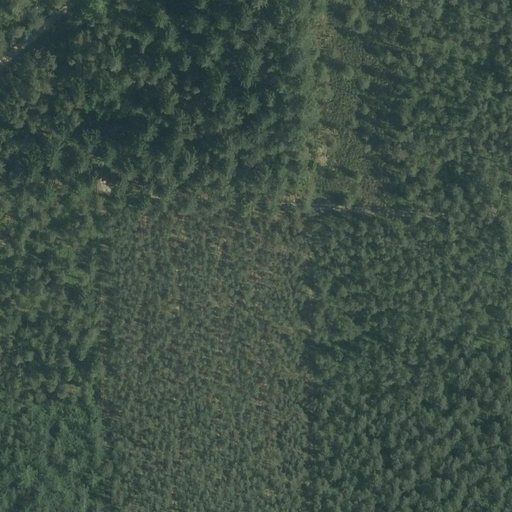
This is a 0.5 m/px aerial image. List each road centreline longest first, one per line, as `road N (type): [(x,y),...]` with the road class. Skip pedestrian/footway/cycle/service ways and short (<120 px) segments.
road 1 (track): [(0,180),(511,222)]
road 2 (track): [(207,0),(114,125),(102,190)]
